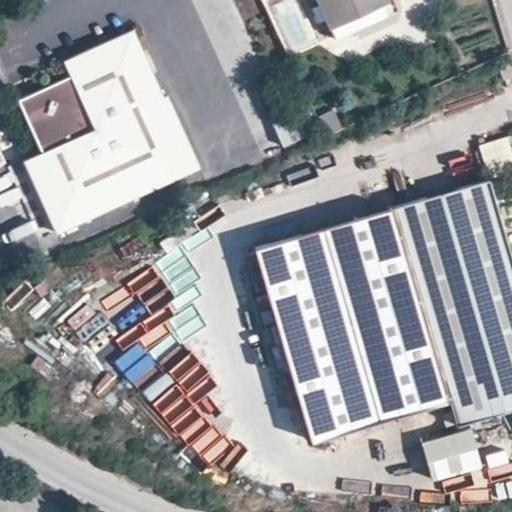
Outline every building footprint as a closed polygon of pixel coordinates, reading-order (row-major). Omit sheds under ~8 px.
[(353,14),(382,0),(322,0),(338,33),(358,25),(353,14)] [(398,0),(382,0),(353,14),(358,25),(402,6),(398,0)] [(34,103),(24,108),(41,149),(22,158),(52,227),(198,163),(166,91),(160,93),(130,29),(62,58),(67,71),(28,89),(34,103)] [(240,37),(217,45),(238,99),(261,90),(240,37)] [(497,78),(509,73),(502,56),(492,59),(497,78)] [(17,94),(24,108),(34,103),(28,89),(17,94)] [(283,141),(319,124),(310,103),(275,120),(283,141)] [(326,138),(343,131),(334,111),(318,118),(326,138)] [(511,242),(490,175),(256,245),(319,437),(458,396),(466,422),(511,407),(511,242)] [(153,289),(161,309),(183,301),(175,281),(153,289)] [(92,346),(115,327),(101,309),(77,327),(92,346)] [(194,324),(170,329),(174,349),(198,345),(194,324)] [(472,432),(423,444),(432,484),(482,472),(472,432)] [(511,487),(511,446),(498,451),(509,488),(511,487)]
